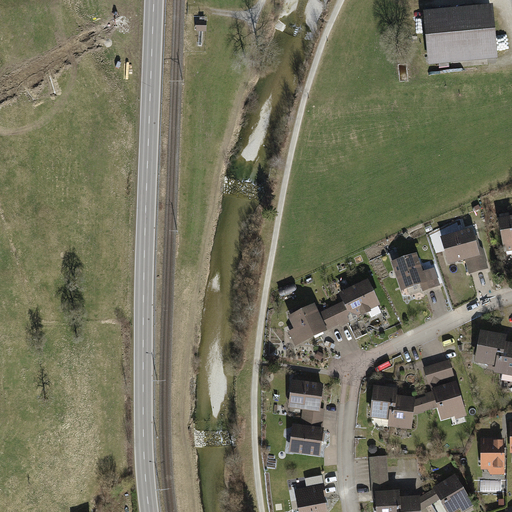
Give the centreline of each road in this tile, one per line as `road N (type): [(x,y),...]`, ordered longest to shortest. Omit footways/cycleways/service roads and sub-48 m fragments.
road 1 (track): [(342,0),(303,107),(265,296),(253,416),(262,511)]
road 2 (primary): [(149,511),(144,286),(155,0)]
road 3 (residential): [(351,511),(349,391),(365,364),(511,297)]
